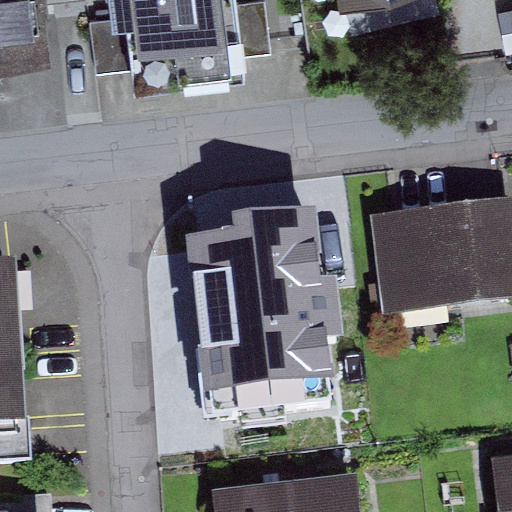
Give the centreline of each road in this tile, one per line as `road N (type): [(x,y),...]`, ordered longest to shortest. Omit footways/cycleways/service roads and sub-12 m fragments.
road 1 (residential): [(511,101),(112,144)]
road 2 (residential): [(136,511),(112,144)]
